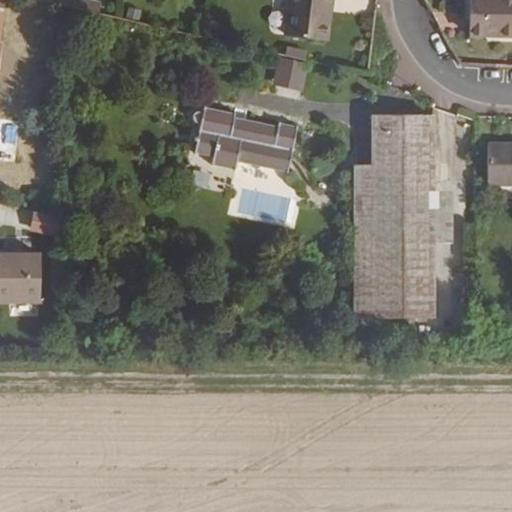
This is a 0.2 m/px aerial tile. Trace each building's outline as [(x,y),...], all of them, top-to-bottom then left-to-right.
[(328,41),(332,0),(288,0),(284,35),(328,41)] [(511,36),(511,0),(470,0),(469,36),(511,36)] [(305,60),(307,51),(290,47),(288,47),(286,56),(305,60)] [(303,92),(309,64),(278,57),(272,85),(303,92)] [(235,119),(235,115),(204,108),(194,153),(214,157),(212,165),(234,170),(236,162),(288,174),(298,128),(278,124),(277,128),(235,119)] [(451,245),(451,192),(433,191),(433,116),(375,116),(375,126),(372,126),(372,165),(354,165),(355,319),(434,318),(433,244),(451,245)] [(511,144),(487,144),(487,186),(511,186),(511,144)] [(61,236),(60,218),(45,215),(41,234),(61,236)] [(41,254),(0,254),(0,302),(41,303),(41,254)]
